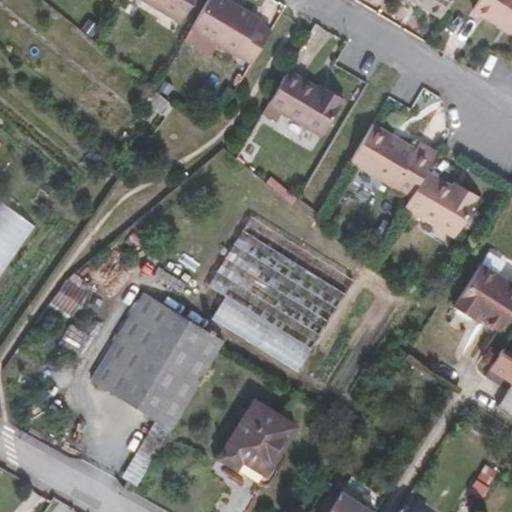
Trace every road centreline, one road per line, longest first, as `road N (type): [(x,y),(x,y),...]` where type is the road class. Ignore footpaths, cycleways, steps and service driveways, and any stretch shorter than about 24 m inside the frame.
road 1 (residential): [(312,0),(462,84),(498,127)]
road 2 (residential): [(122,511),(0,445)]
